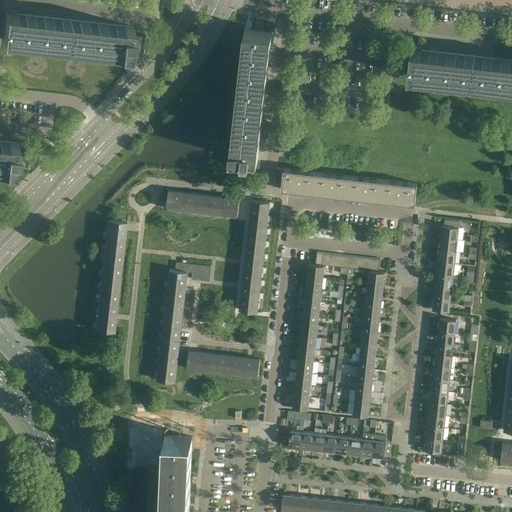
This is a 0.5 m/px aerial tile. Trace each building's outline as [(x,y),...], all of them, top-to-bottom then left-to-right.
[(133,32),(134,26),(7,12),(4,40),(32,43),(131,54),(131,48),(143,50),(143,51),(145,34),(144,34),(144,35),(133,34),(133,32)] [(230,156),(229,164),(257,167),(258,159),(258,158),(259,151),(259,149),(262,115),(269,59),(272,34),(272,33),(263,31),(254,31),(244,29),(230,156)] [(408,76),(511,88),(511,59),(411,49),(408,76)] [(393,74),(403,76),(404,63),(394,62),(393,74)] [(19,143),(0,141),(0,169),(16,171),(17,165),(28,166),(28,167),(29,168),(31,151),(30,151),(30,152),(18,151),(18,149),(19,149),(19,143)] [(276,167),(275,177),(282,178),(283,168),(276,167)] [(314,192),(317,172),(283,168),(282,178),(281,189),(314,192)] [(348,196),(350,176),(317,172),(314,192),(348,196)] [(350,176),(348,196),(381,200),(384,179),(350,176)] [(384,179),(381,200),(415,204),(417,183),(384,179)] [(238,216),(240,198),(239,198),(239,200),(169,192),(169,190),(168,190),(166,208),(238,216)] [(257,312),(264,248),(270,201),(252,199),(252,200),(254,200),(242,309),(239,309),(239,310),(257,312)] [(114,331),(112,331),(124,221),(126,222),(126,221),(108,219),(96,329),(114,331)] [(442,225),(441,237),(457,239),(459,221),(445,219),(444,225),(442,225)] [(441,237),(439,249),(456,251),(457,239),(441,237)] [(439,249),(438,261),(455,263),(456,251),(439,249)] [(453,274),(455,263),(438,261),(437,273),(453,275),(453,274)] [(211,266),(176,262),(176,270),(185,271),(192,272),(191,279),(209,281),(211,266)] [(323,278),(324,265),(321,265),(315,264),(309,263),(308,276),(323,278)] [(173,381),(185,271),(176,270),(170,269),(157,379),(175,381),(173,381)] [(370,270),(368,283),(383,285),(385,272),(379,271),(373,271),(370,270)] [(437,273),(435,284),(452,286),(457,286),(458,275),(453,274),(453,275),(437,273)] [(322,290),(323,278),(308,276),(306,288),(322,290)] [(368,283),(367,295),(382,296),(383,285),(368,283)] [(435,284),(434,297),(450,298),(452,286),(435,284)] [(320,302),(322,290),(306,288),(305,300),(320,302)] [(367,295),(365,307),(381,308),(382,296),(367,295)] [(450,298),(434,297),(432,309),(449,311),(450,298)] [(319,313),(320,302),(305,300),(304,311),(319,313)] [(365,307),(364,318),(379,320),(381,308),(365,307)] [(304,311),(302,324),(318,325),(319,313),(304,311)] [(438,330),(455,332),(456,319),(440,317),(438,330)] [(364,318),(363,330),(378,332),(379,320),(364,318)] [(316,337),(318,325),(302,324),(301,335),(316,337)] [(363,330),(361,342),(377,344),(378,332),(363,330)] [(438,330),(437,342),(453,344),(455,332),(438,330)] [(470,334),(469,346),(476,347),(477,335),(470,334)] [(315,349),(316,337),(301,335),(300,347),(315,349)] [(361,342),(360,354),(375,356),(377,344),(361,342)] [(437,342),(435,354),(452,356),(453,344),(437,342)] [(314,361),(315,349),(300,347),(298,359),(314,361)] [(189,351),(187,369),(258,377),(260,359),(259,359),(259,361),(189,353),(189,351)] [(360,354),(359,366),(374,367),(375,356),(360,354)] [(435,354),(434,366),(451,367),(452,356),(435,354)] [(312,372),(314,361),(298,359),(297,371),(312,372)] [(359,366),(358,377),(373,379),(374,367),(359,366)] [(434,366),(433,377),(449,379),(451,367),(434,366)] [(311,384),(312,372),(297,371),(296,382),(311,384)] [(371,391),(373,379),(358,377),(356,389),(371,391)] [(433,377),(431,389),(448,391),(449,379),(433,377)] [(310,397),(311,384),(296,382),(294,395),(310,397)] [(370,404),(371,391),(356,389),(355,402),(370,404)] [(447,403),(448,391),(431,389),(430,401),(447,403)] [(310,397),(294,395),(293,407),(308,409),(310,397)] [(430,401),(429,413),(445,415),(447,403),(430,401)] [(370,404),(355,402),(353,414),(369,416),(370,404)] [(301,448),(303,431),(304,420),(305,413),(288,411),(287,420),(293,421),(293,419),(300,419),(300,426),(298,426),(297,431),(290,430),(290,437),(285,437),(284,445),(289,445),(289,446),(301,448)] [(444,427),(445,415),(429,413),(427,425),(444,427)] [(377,420),(364,419),(364,426),(370,426),(370,427),(376,427),(377,420)] [(481,420),(480,428),(498,430),(499,422),(481,420)] [(443,439),(444,427),(427,425),(426,437),(443,439)] [(301,448),(313,449),(315,433),(303,431),(301,448)] [(313,449),(324,450),(326,434),(315,433),(313,449)] [(362,438),(360,454),(372,455),(374,439),(374,434),(363,433),(362,438)] [(324,450),(337,451),(338,435),(326,434),(324,450)] [(188,511),(189,504),(192,437),(164,435),(163,462),(160,511),(188,511)] [(337,451),(348,453),(350,437),(338,435),(337,451)] [(362,438),(350,437),(348,453),(360,454),(362,438)] [(443,439),(426,437),(425,449),(441,451),(443,439)] [(372,455),(385,457),(385,456),(390,456),(391,441),(374,439),(372,455)] [(456,453),(464,454),(465,441),(458,441),(456,453)] [(511,445),(510,446),(503,445),(503,442),(502,442),(500,460),(511,461),(511,445)] [(295,495),(283,493),(281,509),(293,510),(295,495)] [(293,510),(306,511),(307,496),(295,495),(293,510)] [(306,511),(309,511),(317,511),(319,498),(307,496),(306,511)] [(317,511),(329,511),(331,499),(319,498),(317,511)] [(329,511),(341,511),(343,500),(331,499),(329,511)] [(341,511),(353,511),(354,502),(343,500),(341,511)] [(353,511),(365,511),(366,503),(354,502),(353,511)] [(365,511),(377,511),(378,504),(366,503),(365,511)]
